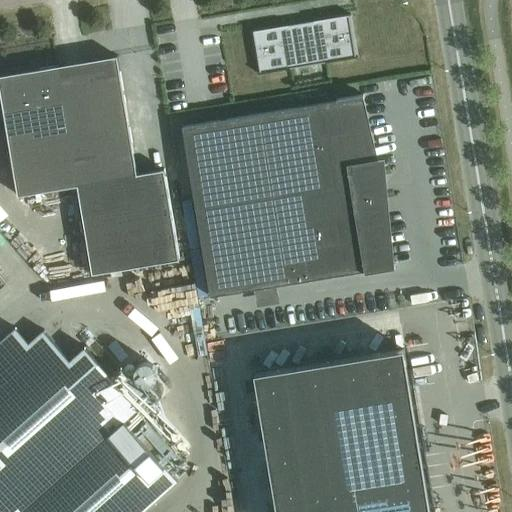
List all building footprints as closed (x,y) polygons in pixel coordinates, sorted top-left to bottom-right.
[(222,0),(212,0),(213,11),(223,10),(222,0)] [(357,57),(350,14),(254,30),(261,73),(357,57)] [(118,55),(58,65),(78,186),(93,274),(180,259),(164,169),(138,174),(118,55)] [(0,111),(4,111),(18,196),(78,186),(58,65),(34,69),(34,68),(32,68),(32,70),(0,74),(0,111)] [(391,265),(364,96),(184,126),(211,295),(391,265)] [(30,343),(17,328),(0,342),(0,511),(142,511),(179,480),(131,427),(146,414),(86,346),(71,359),(45,329),(30,343)] [(432,511),(405,348),(256,372),(278,511),(432,511)]
